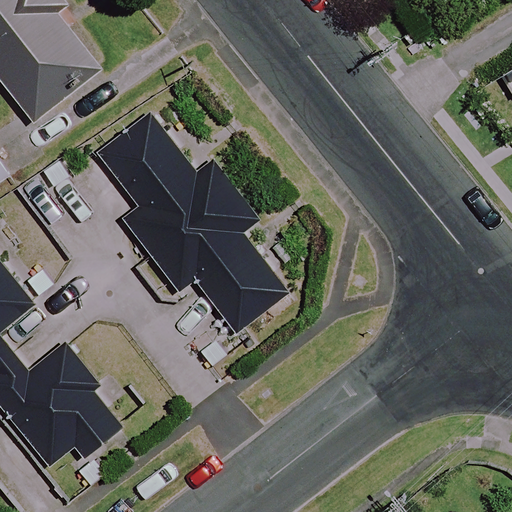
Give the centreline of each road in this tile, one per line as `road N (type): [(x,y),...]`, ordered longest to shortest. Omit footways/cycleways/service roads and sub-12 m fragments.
road 1 (residential): [(503,299),(262,0)]
road 2 (residential): [(225,511),(503,299)]
road 3 (unknown): [(361,123),(511,27)]
